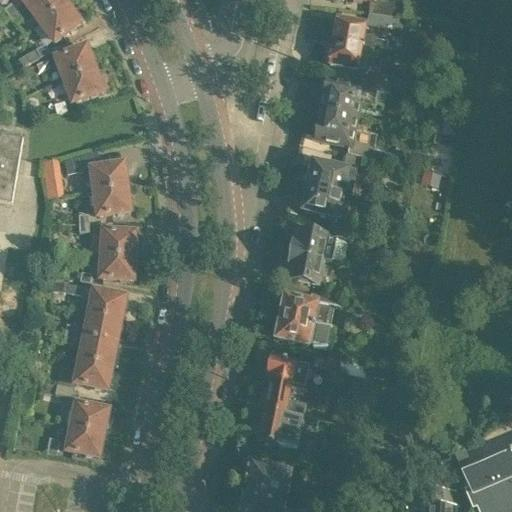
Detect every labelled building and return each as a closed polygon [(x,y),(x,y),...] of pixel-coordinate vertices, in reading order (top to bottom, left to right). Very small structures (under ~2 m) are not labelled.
[(40,26),(66,7),(61,0),(35,0),(26,7),(40,26)] [(369,16),(396,19),(403,20),(404,5),(387,4),(387,0),(340,0),(341,2),(369,4),(369,16)] [(10,19),(18,13),(12,6),(5,12),(10,19)] [(81,26),(66,7),(40,26),(55,45),(81,26)] [(24,20),(18,13),(10,19),(15,27),(24,20)] [(367,15),(366,25),(337,20),(333,44),(380,52),(387,53),(389,43),(376,41),(376,39),(364,37),(366,26),(402,32),(403,20),(396,19),(369,16),(367,15)] [(380,52),(333,44),(329,67),(364,73),(366,60),(378,61),(380,52)] [(45,47),(26,58),(30,66),(49,56),(45,47)] [(65,83),(95,72),(86,49),(56,60),(65,83)] [(41,76),(50,71),(45,63),(37,68),(41,76)] [(95,72),(65,83),(73,106),(103,94),(95,72)] [(363,83),(362,90),(325,83),(323,97),(324,97),(320,113),(357,120),(360,105),(375,108),(377,94),(384,95),(385,87),(363,83)] [(55,107),(57,116),(67,114),(64,105),(55,107)] [(354,133),(357,120),(320,113),(317,129),(315,137),(302,135),(299,148),(366,161),(373,162),(378,138),(354,133)] [(0,203),(12,206),(23,140),(0,136),(0,203)] [(446,139),(444,149),(455,151),(457,141),(446,139)] [(365,166),(366,161),(299,148),(296,161),(313,165),(311,175),(306,178),(305,184),(308,188),(308,189),(343,197),(346,183),(354,185),(356,173),(370,177),(372,168),(365,166)] [(83,170),(99,166),(96,154),(63,162),(67,178),(84,175),(83,170)] [(389,157),(377,155),(376,162),(388,164),(389,157)] [(45,168),(50,199),(66,196),(62,166),(45,168)] [(91,172),(92,173),(95,196),(127,191),(123,167),(94,171),(91,172)] [(440,178),(425,175),(423,183),(427,184),(426,187),(437,189),(440,178)] [(285,219),(330,229),(336,230),(353,233),(355,224),(347,223),(349,211),(341,209),(343,197),(308,189),(305,202),(289,198),(285,219)] [(127,191),(95,196),(98,220),(130,215),(127,191)] [(79,218),(79,227),(89,226),(89,217),(79,218)] [(353,233),(336,230),(330,229),(285,219),(283,227),(300,231),(298,239),(295,238),(292,255),(323,261),(328,237),(351,242),(353,233)] [(89,235),(89,226),(79,227),(79,236),(89,235)] [(104,234),(102,258),(134,260),(136,236),(104,234)] [(318,287),(323,261),(292,255),(288,273),(291,273),(289,281),(318,287)] [(133,284),(134,260),(102,258),(101,282),(133,284)] [(92,277),(83,275),(78,275),(77,281),(81,282),(80,284),(90,286),(92,277)] [(83,298),(92,302),(94,293),(84,289),(51,284),(49,293),(83,298)] [(323,287),(321,298),(338,302),(340,291),(323,287)] [(94,293),(92,302),(89,316),(121,323),(126,299),(94,293)] [(329,330),(329,329),(334,309),(341,310),(342,303),(338,302),(321,298),(311,296),(310,303),(285,298),(285,300),(270,296),(267,310),(282,312),(280,320),(329,330)] [(392,313),(376,310),(373,321),(390,324),(392,313)] [(116,346),(121,323),(89,316),(85,340),(116,346)] [(325,352),(329,330),(280,320),(276,342),(325,352)] [(65,336),(75,338),(77,329),(67,327),(65,336)] [(73,347),(75,338),(65,336),(64,345),(73,347)] [(112,369),(116,346),(85,340),(80,363),(112,369)] [(347,346),(344,362),(371,367),(374,351),(347,346)] [(291,384),(291,385),(314,390),(316,379),(307,378),(309,366),(270,358),(266,380),(271,381),(271,380),(291,384)] [(367,368),(329,360),(329,361),(317,359),(314,358),(312,369),(365,379),(367,368)] [(80,363),(76,385),(76,386),(107,393),(112,369),(80,363)] [(271,380),(271,381),(264,412),(285,416),(303,419),(306,406),(288,402),(291,385),(291,384),(271,380)] [(48,387),(46,396),(55,398),(57,389),(48,387)] [(66,400),(69,400),(73,401),(73,399),(74,396),(75,392),(57,389),(55,398),(66,400)] [(353,426),(357,406),(340,403),(336,423),(353,426)] [(77,407),(72,430),(104,436),(108,413),(77,407)] [(283,429),(285,416),(264,412),(258,444),(288,450),(291,431),(283,429)] [(72,430),(67,454),(99,460),(104,436),(72,430)] [(56,459),(59,443),(50,441),(46,457),(56,459)] [(463,476),(472,472),(464,453),(454,457),(455,459),(463,476)] [(472,472),(463,476),(464,479),(470,493),(466,495),(474,511),(473,511),(511,511),(511,453),(511,454),(511,455),(472,472)] [(464,479),(463,476),(455,459),(442,465),(450,485),(464,479)] [(246,493),(283,500),(288,473),(277,471),(278,466),(263,463),(262,468),(251,466),(246,493)] [(280,511),(283,500),(246,493),(242,511),(280,511)] [(456,494),(423,493),(422,505),(426,505),(426,511),(455,511),(456,509),(455,509),(456,494)] [(328,502),(316,499),(315,506),(327,509),(328,502)]
